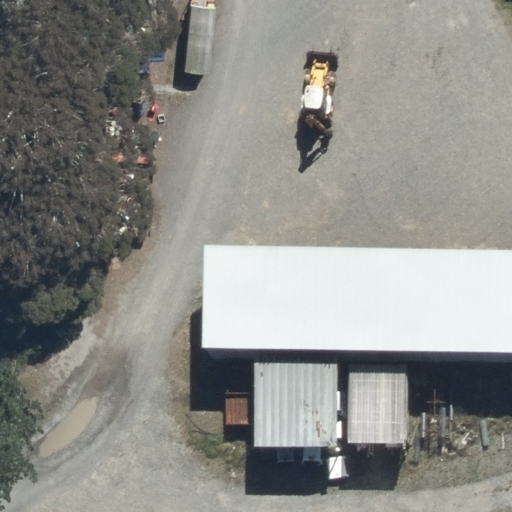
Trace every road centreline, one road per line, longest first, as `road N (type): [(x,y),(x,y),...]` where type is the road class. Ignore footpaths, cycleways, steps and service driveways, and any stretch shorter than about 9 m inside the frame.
road 1 (track): [(0,502),(63,459),(140,359),(197,240),(286,0)]
road 2 (track): [(190,511),(142,458),(124,380)]
